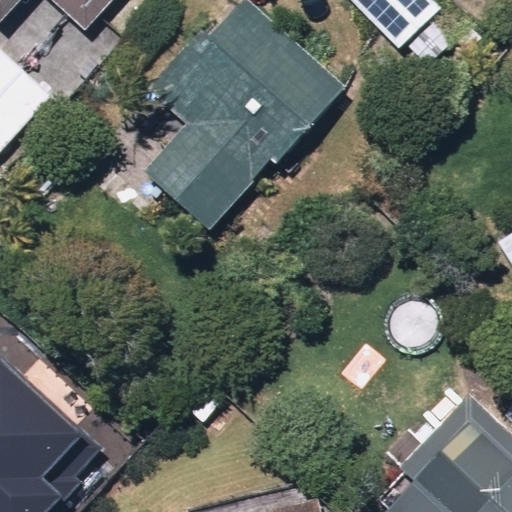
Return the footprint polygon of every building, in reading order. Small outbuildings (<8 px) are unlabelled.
[(0,0),(0,7),(16,22),(36,0),(65,0),(99,30),(126,0),(0,0)] [(359,89),(260,0),(257,0),(222,40),(214,33),(179,71),(215,104),(157,168),(229,233),(359,89)] [(442,8),(433,0),(351,0),(401,49),(442,8)] [(55,100),(5,52),(0,56),(0,147),(5,152),(55,100)] [(94,463),(0,373),(0,511),(61,511),(54,505),(94,463)] [(511,511),(511,420),(488,395),(421,460),(389,491),(409,511),(511,511)] [(332,511),(329,499),(271,511),(332,511)]
